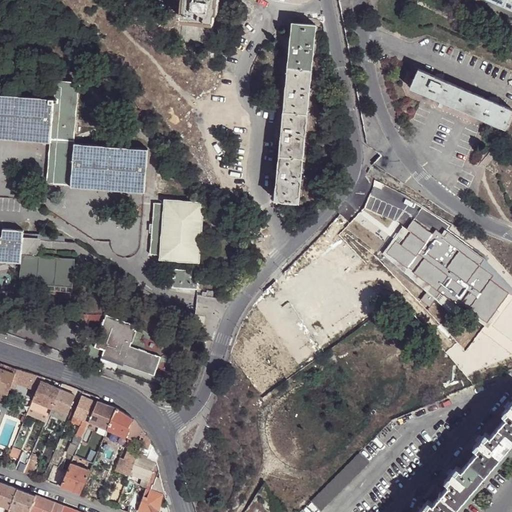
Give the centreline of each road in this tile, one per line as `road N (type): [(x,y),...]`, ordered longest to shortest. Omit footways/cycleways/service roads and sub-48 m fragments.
road 1 (residential): [(328,0),(355,146),(351,177),(236,305),(203,392),(160,429)]
road 2 (residential): [(511,233),(439,193),(389,131),(373,91),(362,0)]
road 3 (tertiary): [(0,351),(102,387),(160,429)]
